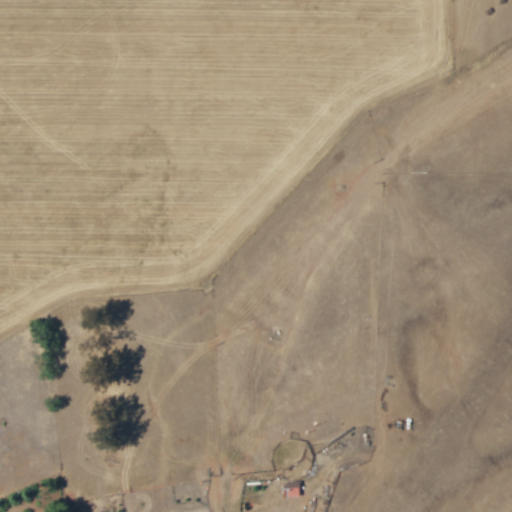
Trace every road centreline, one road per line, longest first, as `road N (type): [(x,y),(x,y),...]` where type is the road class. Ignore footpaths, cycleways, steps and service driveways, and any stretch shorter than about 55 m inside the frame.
road 1 (track): [(127,511),(125,474),(160,397),(323,234),(361,180)]
road 2 (track): [(273,511),(303,496),(356,431),(361,180)]
road 3 (track): [(361,180),(511,73)]
